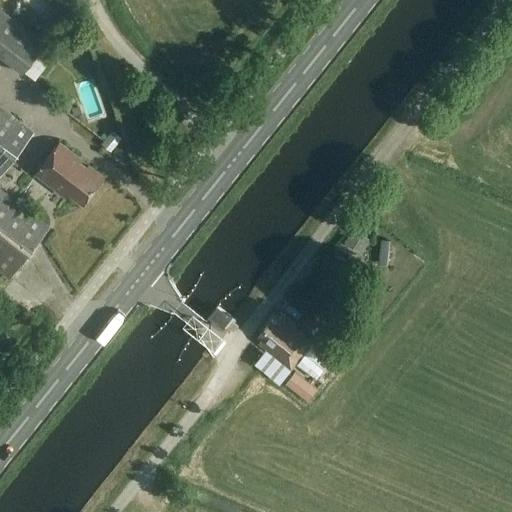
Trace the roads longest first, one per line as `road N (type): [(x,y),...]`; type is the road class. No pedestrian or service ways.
road 1 (unclassified): [(510,0),(233,354)]
road 2 (primary): [(0,457),(142,278)]
road 3 (unclassified): [(235,159),(113,43),(90,0)]
road 4 (primary): [(235,159),(363,0)]
road 5 (unclassified): [(113,511),(233,354)]
road 6 (primary): [(142,278),(235,159)]
